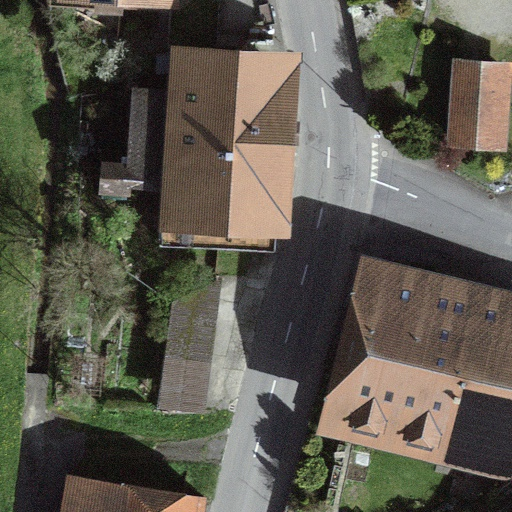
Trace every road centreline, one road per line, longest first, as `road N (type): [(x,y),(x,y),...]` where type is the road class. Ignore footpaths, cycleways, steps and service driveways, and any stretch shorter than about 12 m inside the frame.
road 1 (tertiary): [(238,511),(326,164)]
road 2 (residential): [(511,237),(326,164)]
road 3 (tertiary): [(326,164),(325,101),(306,0)]
